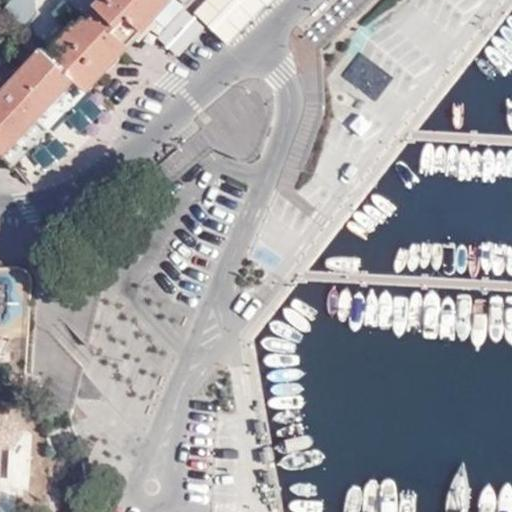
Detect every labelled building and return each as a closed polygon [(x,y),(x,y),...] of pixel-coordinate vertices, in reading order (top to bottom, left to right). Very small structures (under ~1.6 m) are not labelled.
[(10,0),(2,9),(21,28),(36,14),(36,0),(10,0)] [(101,0),(97,5),(99,10),(95,15),(128,47),(171,0),(101,0)] [(205,0),(195,10),(230,44),(273,0),(205,0)] [(46,51),(87,89),(128,47),(95,15),(91,19),(83,18),(79,23),(76,21),(46,51)] [(14,164),(87,89),(46,51),(43,47),(0,92),(0,147),(2,150),(14,164)] [(277,111),(226,89),(204,141),(254,163),(277,111)] [(50,305),(86,345),(90,330),(107,277),(157,201),(146,188),(50,305)] [(0,328),(27,329),(27,267),(0,266),(0,328)] [(17,437),(25,425),(1,409),(0,408),(0,474),(10,475),(11,444),(17,445),(17,437)]
